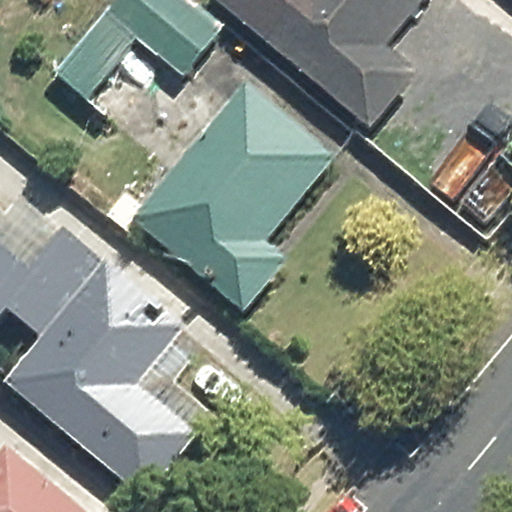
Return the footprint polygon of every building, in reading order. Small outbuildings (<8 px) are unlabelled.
[(173,0),(121,0),(102,23),(181,89),(222,41),(173,0)] [(223,0),(214,12),(379,139),(419,87),(382,59),(427,0),(223,0)] [(332,167),(243,97),(138,230),(253,319),(291,271),(266,251),(332,167)] [(183,340),(94,272),(1,390),(155,510),(201,452),(135,401),(183,340)] [(0,511),(71,511),(1,455),(0,456),(0,511)]
